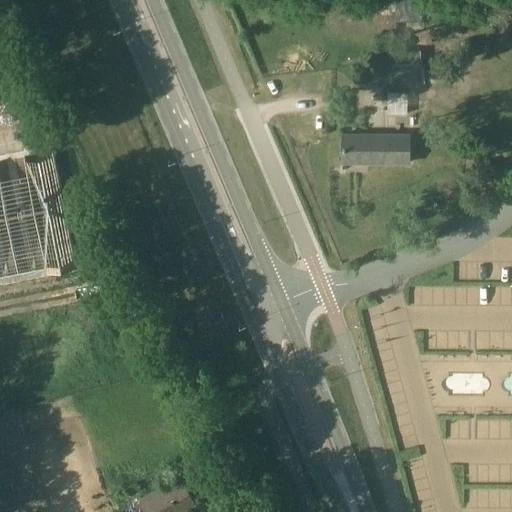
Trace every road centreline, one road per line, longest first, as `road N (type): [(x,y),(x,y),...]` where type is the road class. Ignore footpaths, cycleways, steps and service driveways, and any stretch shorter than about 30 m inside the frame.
road 1 (primary): [(117,0),(251,320),(349,511)]
road 2 (primary): [(358,511),(338,446),(152,0)]
road 3 (unclassified): [(324,290),(247,112)]
